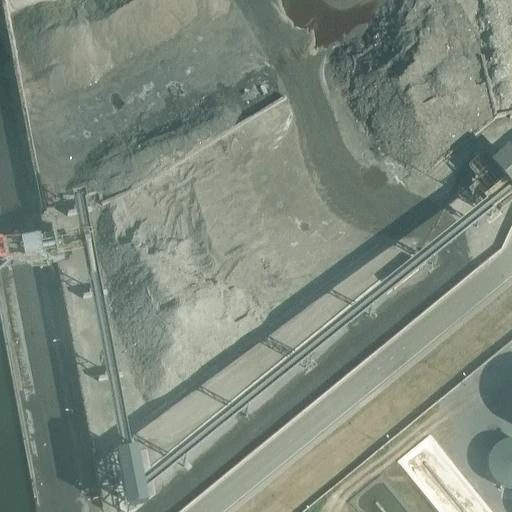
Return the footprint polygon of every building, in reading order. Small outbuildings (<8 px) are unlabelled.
[(426,0),(412,8),(421,24),(443,12),(437,0),(426,0)] [(406,11),(386,28),(405,50),(420,37),(442,63),(455,52),(431,25),(424,31),(406,11)] [(345,136),(250,208),(306,282),(386,221),(375,207),(386,199),(387,201),(399,193),(387,177),(380,182),(345,136)] [(511,153),(498,164),(490,154),(472,168),(505,210),(511,204),(511,153)] [(240,291),(272,264),(251,239),(219,267),(240,291)] [(246,303),(256,314),(298,278),(288,267),(246,303)] [(117,511),(128,511),(134,511),(127,483),(112,487),(117,511)]
